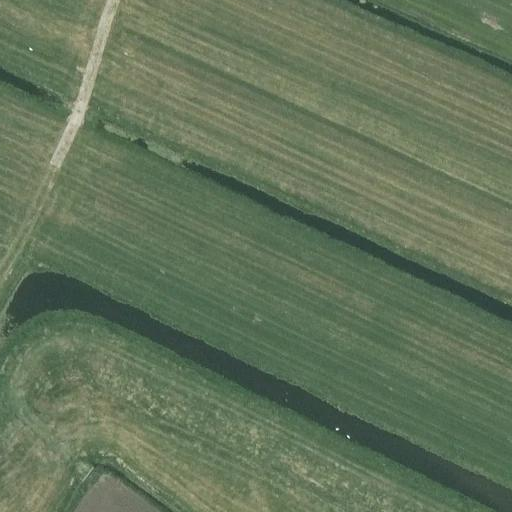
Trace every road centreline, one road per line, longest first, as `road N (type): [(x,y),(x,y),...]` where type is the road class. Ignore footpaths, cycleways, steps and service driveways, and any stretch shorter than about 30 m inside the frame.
road 1 (track): [(0,273),(78,114),(112,0)]
road 2 (track): [(92,476),(0,395)]
